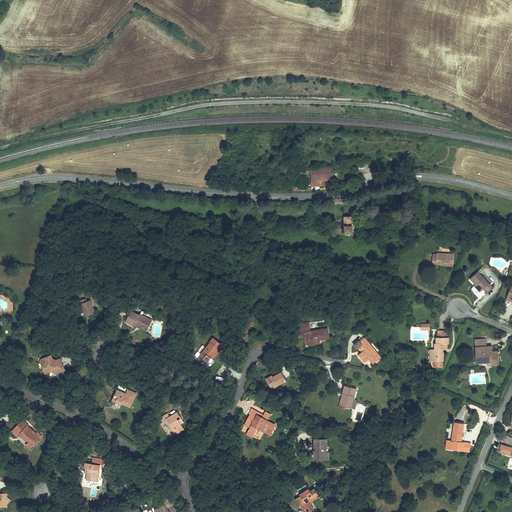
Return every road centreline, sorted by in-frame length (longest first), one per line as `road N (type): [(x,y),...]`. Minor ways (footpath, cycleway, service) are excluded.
road 1 (tertiary): [(511,195),(411,176),(316,196),(62,177),(0,186)]
road 2 (residential): [(184,482),(70,412),(0,383)]
road 3 (residential): [(184,482),(261,350)]
